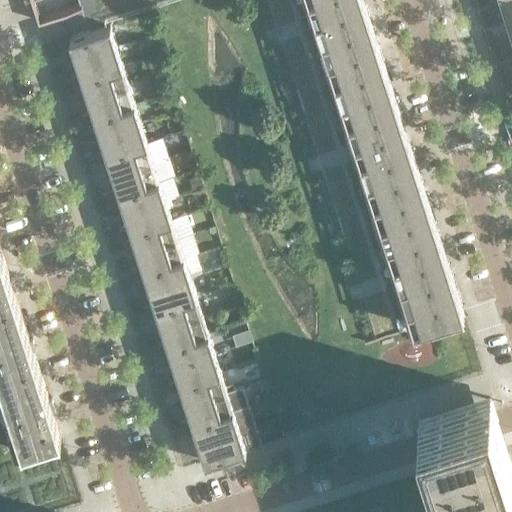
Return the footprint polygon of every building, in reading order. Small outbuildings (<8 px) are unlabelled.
[(32,0),(33,0),(37,14),(39,20),(62,13),(80,7),(87,30),(108,24),(106,19),(147,6),(165,0),(32,0)] [(405,126),(364,0),(265,0),(271,10),(376,338),(456,313),(463,310),(405,126)] [(507,19),(511,17),(511,0),(502,0),(501,1),(507,19)] [(109,30),(108,24),(87,30),(69,36),(75,56),(116,42),(112,29),(109,30)] [(122,62),(116,42),(75,56),(81,72),(69,76),(70,79),(122,62)] [(88,94),(128,81),(122,62),(70,79),(72,85),(84,81),(88,94)] [(134,100),(128,81),(88,94),(93,110),(82,114),(83,117),(134,100)] [(141,120),(134,100),(83,117),(85,123),(96,119),(100,133),(141,120)] [(147,139),(141,120),(100,133),(105,149),(94,152),(95,156),(147,139)] [(113,171),(153,158),(147,139),(95,156),(97,161),(108,158),(113,171)] [(159,177),(153,158),(113,171),(117,187),(106,190),(107,194),(159,177)] [(165,197),(159,177),(107,194),(109,200),(120,196),(125,210),(165,197)] [(172,216),(165,197),(125,210),(130,225),(118,229),(120,233),(172,216)] [(178,236),(172,216),(120,233),(121,238),(133,234),(137,249),(178,236)] [(184,255),(178,236),(137,249),(142,264),(131,267),(132,271),(184,255)] [(10,278),(2,253),(0,245),(0,376),(23,447),(61,435),(52,408),(56,407),(52,397),(49,398),(33,348),(36,347),(35,342),(33,337),(30,338),(13,288),(17,287),(14,276),(10,278)] [(190,274),(184,255),(132,271),(134,276),(145,273),(150,287),(190,274)] [(196,293),(190,274),(150,287),(154,302),(143,306),(144,310),(196,293)] [(203,313),(196,293),(144,310),(146,315),(157,311),(162,326),(203,313)] [(209,332),(203,313),(162,326),(167,340),(155,344),(157,349),(209,332)] [(215,351),(209,332),(157,349),(158,353),(169,349),(174,364),(215,351)] [(221,370),(215,351),(174,364),(179,379),(167,382),(169,387),(221,370)] [(227,390),(221,370),(169,387),(170,391),(182,388),(187,403),(227,390)] [(234,409),(227,390),(187,403),(191,417),(180,420),(182,426),(234,409)] [(511,511),(511,459),(509,449),(508,446),(506,442),(501,425),(490,391),(418,414),(428,448),(434,466),(435,469),(299,511),(511,511)] [(240,428),(234,409),(182,426),(183,429),(194,426),(199,441),(240,428)] [(246,448),(240,428),(199,441),(205,461),(246,448)]
